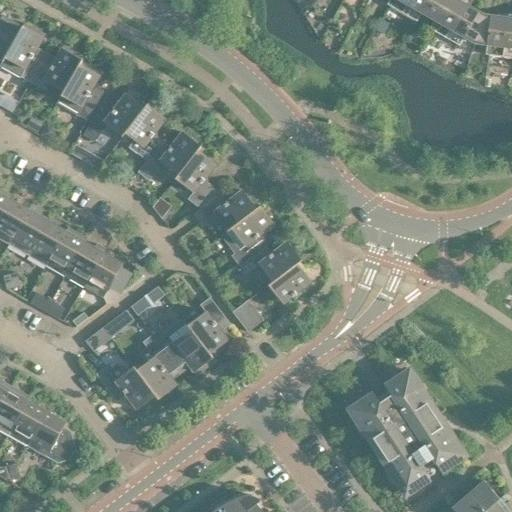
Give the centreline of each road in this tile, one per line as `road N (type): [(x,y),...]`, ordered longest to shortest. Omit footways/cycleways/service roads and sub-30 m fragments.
road 1 (residential): [(61,376),(62,349),(176,258),(129,203),(6,138),(0,149)]
road 2 (tertiary): [(398,227),(345,197),(240,78),(120,0)]
road 3 (tertiary): [(254,403),(371,298),(398,227)]
road 4 (residential): [(145,484),(61,376)]
road 5 (tertiary): [(145,484),(254,403)]
road 6 (residential): [(332,511),(254,403)]
